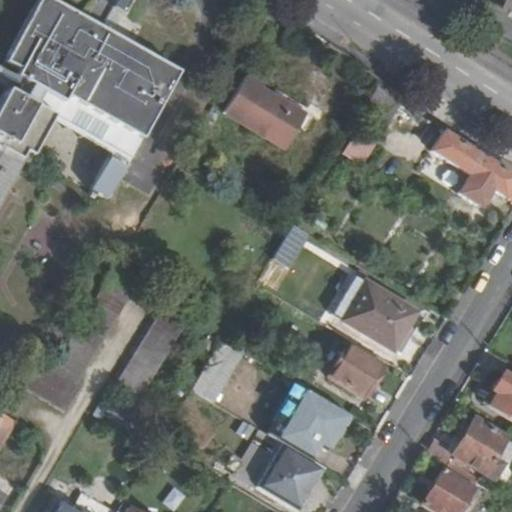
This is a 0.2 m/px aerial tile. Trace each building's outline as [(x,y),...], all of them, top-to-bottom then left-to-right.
[(0,187),(19,153),(102,201),(173,73),(41,0),(32,0),(0,61),(0,64),(12,72),(0,94),(0,187)] [(400,103),(379,83),(357,120),(382,134),(400,103)] [(282,152),(302,118),(255,90),(235,124),(282,152)] [(356,133),(343,153),(362,165),(375,144),(356,133)] [(511,177),(440,133),(428,152),(466,176),(456,194),(477,206),(488,190),(501,198),(502,197),(511,202),(511,177)] [(291,269),(310,234),(293,225),(274,260),(291,269)] [(128,294),(105,279),(48,370),(32,359),(18,383),(63,412),(77,388),(72,385),(128,294)] [(343,326),(368,289),(358,283),(334,321),(343,326)] [(389,355),(408,325),(412,316),(368,289),(343,326),(389,355)] [(192,318),(169,304),(111,392),(133,408),(192,318)] [(413,330),(408,325),(389,355),(395,359),(413,330)] [(221,340),(192,391),(215,404),(244,353),(221,340)] [(360,399),(379,368),(346,348),(327,379),(360,399)] [(511,366),(505,376),(499,372),(489,389),(495,393),(487,406),(511,421),(511,366)] [(495,393),(489,389),(481,402),(487,406),(495,393)] [(300,390),(278,427),(317,450),(322,453),(326,452),(330,445),(329,441),(344,416),(300,390)] [(137,429),(109,410),(104,416),(131,436),(137,429)] [(0,443),(13,422),(0,414),(0,443)] [(503,439),(472,419),(448,455),(480,474),(503,439)] [(317,450),(278,427),(269,440),(279,446),(308,464),(317,450)] [(253,455),(268,463),(279,446),(269,440),(265,437),(253,455)] [(291,511),(292,511),(319,470),(308,464),(279,446),(268,463),(253,488),(291,511)] [(456,511),(470,490),(439,471),(418,504),(430,511),(456,511)] [(56,511),(107,511),(81,495),(73,508),(62,502),(56,511)]
